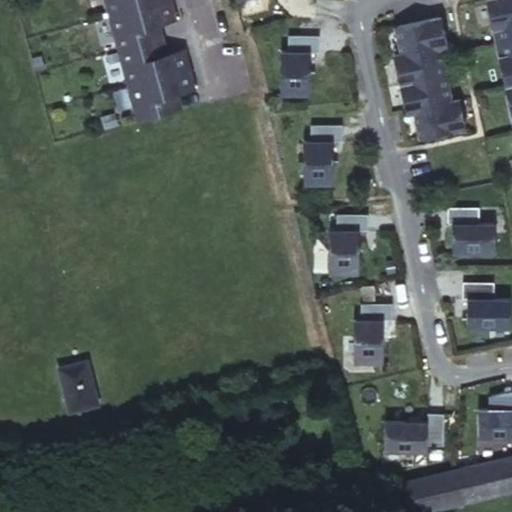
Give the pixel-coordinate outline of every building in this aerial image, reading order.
[(101,0),(104,11),(155,0),(101,0)] [(173,0),(155,0),(104,11),(114,41),(162,32),(158,17),(177,13),(173,0)] [(511,0),(483,0),(493,46),(511,41),(511,0)] [(435,18),(392,27),(398,55),(398,56),(434,49),(441,47),(435,18)] [(162,32),(114,41),(124,73),(189,63),(186,44),(165,48),(162,32)] [(306,92),(309,50),(318,50),(319,34),(287,32),(287,48),(279,48),(276,91),(306,92)] [(511,41),(493,46),(502,92),(511,90),(511,41)] [(390,56),(396,85),(440,77),(434,49),(398,56),(398,55),(390,56)] [(189,63),(124,73),(133,113),(184,104),(180,92),(196,87),(189,63)] [(440,77),(396,85),(402,114),(409,112),(409,110),(445,103),(440,77)] [(511,90),(502,92),(511,139),(511,138),(511,90)] [(409,112),(415,140),(459,131),(452,101),(445,103),(409,110),(409,112)] [(301,137),(301,180),(330,181),(331,138),(340,138),(340,122),(309,121),(308,137),(301,137)] [(476,214),(477,203),(449,203),(449,214),(476,214)] [(364,210),(333,210),(332,226),(325,226),(325,269),(355,270),(355,227),(364,227),(364,210)] [(468,220),(437,222),(438,238),(443,238),(445,266),(488,263),(486,234),(469,235),(468,220)] [(464,278),(464,289),(490,290),(491,279),(464,278)] [(473,294),(443,296),(444,313),(448,312),(450,341),(493,338),(491,309),(475,309),(473,294)] [(388,301),(356,300),(356,316),(349,317),(348,359),(378,360),(379,317),(388,317),(388,301)] [(90,402),(78,356),(51,362),(63,409),(90,402)] [(511,407),(472,408),(472,438),(511,438),(511,407)] [(421,419),(378,417),(377,447),(420,449),(420,441),(436,442),(438,411),(421,410),(421,419)] [(511,454),(384,481),(392,511),(424,511),(511,491),(511,454)]
